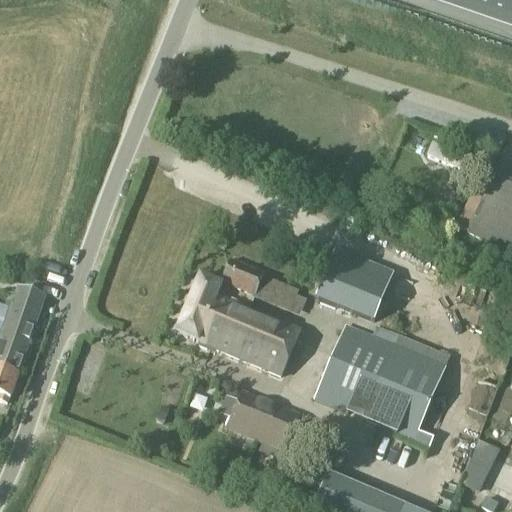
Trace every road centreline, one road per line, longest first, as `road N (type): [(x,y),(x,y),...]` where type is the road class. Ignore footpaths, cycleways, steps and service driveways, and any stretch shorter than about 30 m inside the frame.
road 1 (unknown): [(129,141),(403,271),(458,350),(429,468),(418,475),(366,464),(286,410),(286,381),(315,315)]
road 2 (unclassified): [(0,494),(187,0)]
